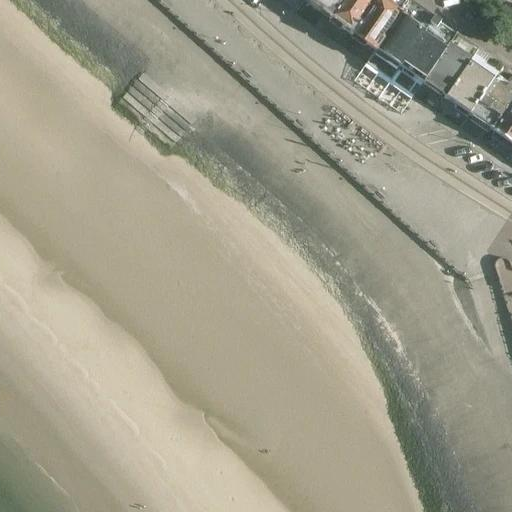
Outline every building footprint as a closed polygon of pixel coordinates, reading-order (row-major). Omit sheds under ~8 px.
[(328,20),(343,0),(309,0),(306,5),(328,20)] [(351,36),(376,0),(343,0),(328,20),(351,36)] [(405,7),(404,6),(396,1),(391,8),(380,0),(376,0),(351,36),(374,52),(405,7)] [(400,69),(433,20),(407,2),(404,6),(405,7),(374,52),(366,64),(391,81),(400,69)] [(433,20),(400,69),(403,71),(401,73),(411,80),(412,78),(422,85),(451,42),(449,41),(453,34),(433,20)] [(445,101),(479,52),(456,36),(451,42),(422,85),(430,90),(428,93),(438,100),(440,97),(445,101)] [(492,83),(496,77),(482,68),(489,58),(479,52),(445,101),(468,117),(492,83)] [(511,89),(508,86),(505,91),(492,83),(468,117),(472,119),(470,122),(478,128),(480,125),(491,133),(511,102),(511,89)] [(511,146),(511,102),(491,133),(493,134),(490,137),(502,145),(504,142),(511,146)]
